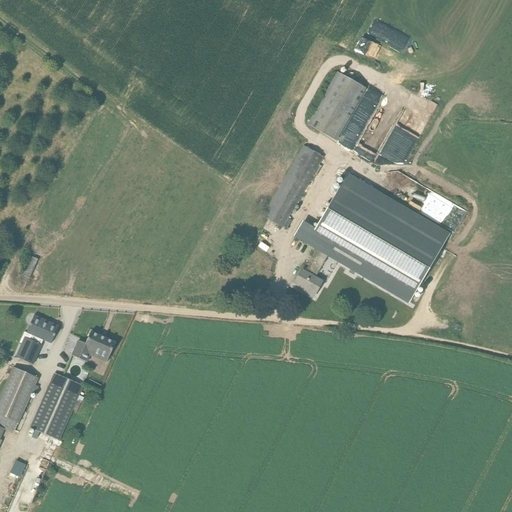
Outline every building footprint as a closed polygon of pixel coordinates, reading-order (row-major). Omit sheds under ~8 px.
[(308,125),(319,131),(348,79),(338,72),(308,125)] [(348,79),(319,131),(336,141),(366,88),(348,79)] [(392,138),(384,155),(404,165),(416,141),(395,130),(391,137),(392,138)] [(263,217),(267,219),(282,228),(323,157),(304,146),(263,217)] [(409,301),(447,234),(346,176),(337,191),(338,191),(315,231),(302,223),(295,236),(317,248),(328,255),(335,259),(409,301)] [(302,270),(294,284),(314,295),(322,281),(315,277),(328,255),(317,248),(307,265),(309,266),(305,272),(302,270)] [(38,260),(30,257),(22,276),(30,279),(38,260)] [(29,340),(20,360),(33,365),(41,345),(43,341),(51,344),(59,327),(58,327),(57,329),(50,325),(51,324),(34,316),(26,333),(31,335),(29,340)] [(78,341),(71,356),(80,360),(87,363),(90,356),(98,360),(100,354),(109,358),(111,352),(115,343),(91,332),(85,344),(78,341)] [(18,423),(38,379),(13,368),(0,397),(0,428),(4,430),(13,434),(18,423)] [(83,386),(54,374),(30,429),(59,441),(83,386)] [(17,459),(11,471),(22,476),(27,463),(17,459)]
